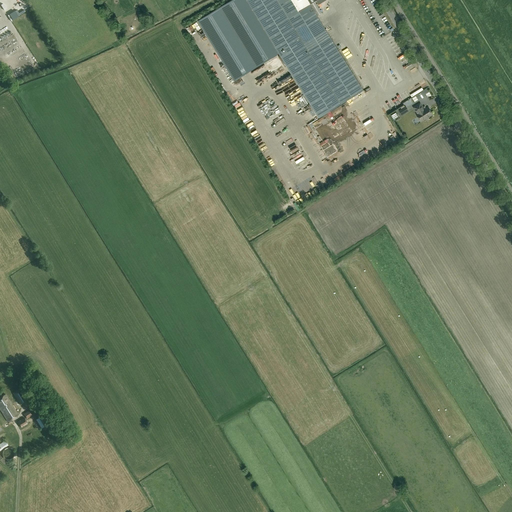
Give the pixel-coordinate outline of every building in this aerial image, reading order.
[(7,8),(21,1),(20,0),(8,0),(3,3),(3,4),(1,5),(4,10),(7,8)] [(209,14),(198,21),(216,51),(234,81),(256,67),(279,54),(299,88),(318,119),(341,106),(363,93),(353,76),(330,38),(317,16),(310,5),(316,1),(318,5),(323,2),(326,0),(232,0),(231,1),(220,8),(209,14)] [(390,40),(392,43),(396,41),(392,32),(387,34),(390,40)] [(213,72),(224,64),(222,62),(211,70),(213,72)] [(432,114),(428,108),(423,111),(418,104),(413,107),(417,114),(416,115),(421,122),(432,114)] [(351,111),(359,127),(368,122),(362,109),(360,106),(351,111)] [(398,111),(401,115),(408,111),(405,106),(398,111)] [(340,116),(343,123),(353,119),(350,112),(340,116)] [(317,119),(318,120),(313,123),(315,127),(319,126),(319,124),(324,122),(321,117),(317,119)] [(363,127),(344,137),(348,144),(367,135),(363,127)] [(13,393),(20,405),(28,400),(21,389),(13,393)] [(0,397),(0,410),(6,422),(17,416),(6,395),(0,397)] [(27,419),(32,415),(29,410),(24,414),(27,419)] [(47,425),(42,416),(36,419),(41,428),(47,425)] [(21,427),(28,423),(25,417),(18,421),(21,427)] [(32,427),(26,431),(30,436),(35,431),(32,427)] [(2,453),(2,454),(3,455),(3,456),(3,457),(4,457),(4,458),(5,458),(6,459),(7,459),(8,460),(9,460),(10,460),(10,459),(11,459),(12,459),(12,458),(13,458),(13,457),(14,457),(14,456),(14,455),(15,455),(15,454),(15,453),(15,452),(14,452),(14,451),(14,450),(13,449),(12,448),(11,448),(10,448),(10,447),(9,447),(8,447),(7,448),(6,448),(5,448),(5,449),(4,449),(4,450),(3,450),(3,451),(3,452),(2,453)]
